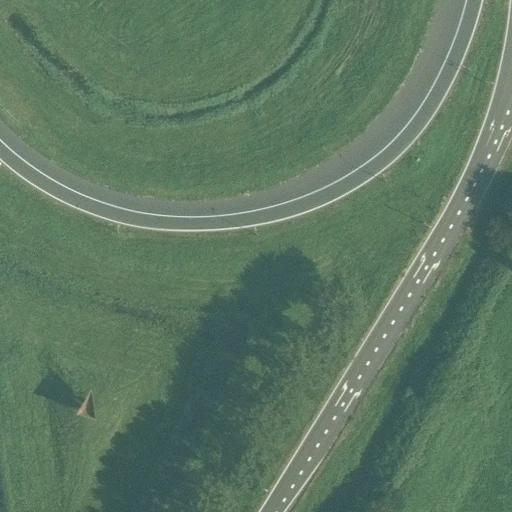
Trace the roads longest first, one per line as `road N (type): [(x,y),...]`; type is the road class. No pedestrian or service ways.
road 1 (motorway): [(461,0),(448,55),(397,129),(350,168),(262,210),(206,220),(142,217),(81,199),(0,144)]
road 2 (motorway): [(267,511),(483,153),(511,82)]
